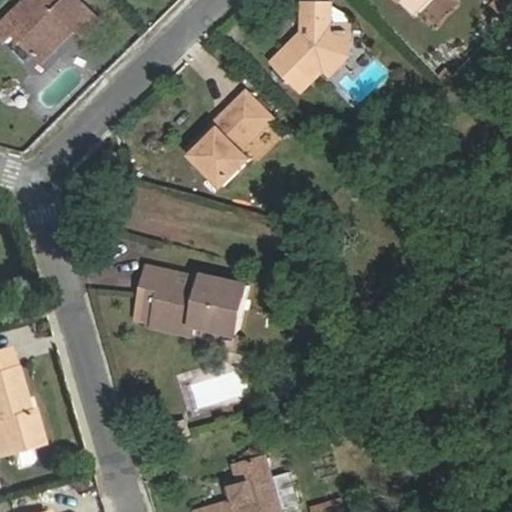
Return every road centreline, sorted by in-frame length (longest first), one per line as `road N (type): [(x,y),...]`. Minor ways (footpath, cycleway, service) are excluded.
road 1 (residential): [(138,511),(42,182)]
road 2 (residential): [(42,182),(226,0)]
